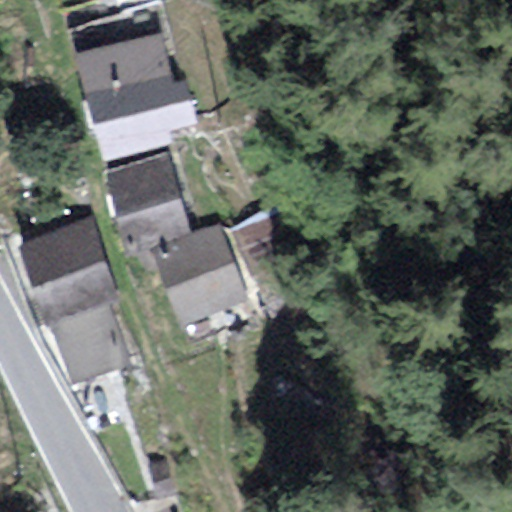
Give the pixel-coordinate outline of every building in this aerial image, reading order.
[(134,41),(69,57),(95,160),(160,144),(134,41)] [(161,158),(111,174),(132,240),(182,224),(161,158)] [(84,220),(25,241),(51,313),(111,291),(84,220)] [(214,223),(148,246),(176,322),(241,298),(214,223)] [(51,313),(76,383),(136,362),(111,291),(51,313)]
